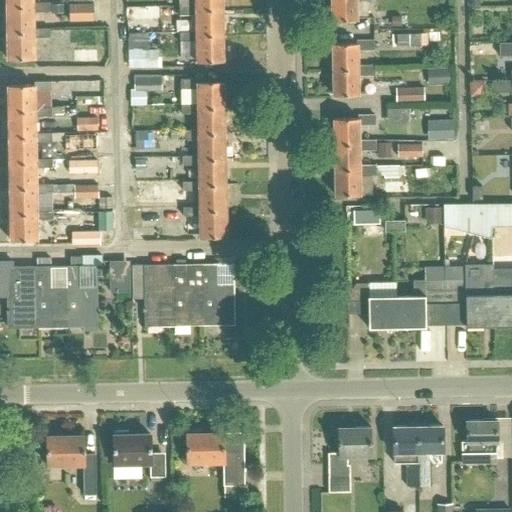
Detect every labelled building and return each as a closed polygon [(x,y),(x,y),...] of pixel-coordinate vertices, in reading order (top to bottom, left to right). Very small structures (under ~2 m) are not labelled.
[(195,0),(195,5),(195,8),(223,7),(222,0),(195,0)] [(331,0),(332,20),(356,19),(355,1),(372,1),(371,0),(331,0)] [(94,2),(71,3),(71,20),(94,19),(94,2)] [(32,6),(6,6),(6,32),(33,32),(33,29),(32,12),(49,12),(49,3),(32,3),(32,6)] [(51,4),(51,13),(63,13),(63,4),(51,4)] [(195,5),(179,5),(179,15),(195,14),(196,31),(196,34),(223,33),(223,7),(195,8),(195,5)] [(33,29),(33,32),(6,32),(7,60),(33,59),(32,38),(49,38),(49,29),(33,29)] [(196,31),(179,31),(179,40),(196,40),(196,61),(224,60),(223,33),(196,34),(196,31)] [(127,34),(127,65),(155,65),(155,46),(145,46),(145,34),(127,34)] [(356,41),(356,44),(331,44),(332,70),(357,69),(357,67),(357,50),(373,50),(373,41),(356,41)] [(511,42),(499,43),(499,55),(511,54),(511,42)] [(357,69),(332,70),(333,95),(358,94),(357,76),(373,76),(373,67),(357,67),(357,69)] [(430,83),(450,83),(450,67),(430,68),(430,83)] [(159,78),(132,78),(132,89),(159,89),(159,78)] [(196,78),(180,78),(180,88),(197,87),(197,104),(197,107),(225,106),(224,80),(196,81),(196,78)] [(34,91),(51,91),(50,80),(33,81),(33,84),(6,84),(7,110),(34,110),(34,107),(34,91)] [(484,93),(484,82),(469,82),(470,98),(480,97),(484,93)] [(422,89),(394,89),(394,102),(422,102),(422,89)] [(225,132),(225,106),(197,107),(197,104),(180,104),(180,113),(197,113),(198,130),(198,132),(225,132)] [(50,107),(34,107),(34,110),(7,110),(7,137),(35,137),(35,134),(34,116),(51,116),(50,107)] [(358,145),(358,142),(358,125),(374,125),(374,116),(358,117),(358,119),(333,119),(333,145),(358,145)] [(97,118),(76,118),(76,131),(97,131),(97,118)] [(454,136),(454,118),(429,119),(429,136),(454,136)] [(198,130),(181,130),(181,139),(198,139),(198,155),(198,158),(225,158),(225,132),(198,132),(198,130)] [(35,134),(35,137),(7,137),(8,162),(35,162),(35,159),(35,143),(51,143),(51,133),(35,134)] [(358,145),(333,145),(334,169),(359,169),(359,166),(359,151),(374,151),(374,142),(358,142),(358,145)] [(377,142),(378,157),(391,157),(391,142),(377,142)] [(423,156),(423,144),(399,143),(399,156),(423,156)] [(226,182),(225,158),(198,158),(198,155),(182,156),(182,165),(198,164),(199,180),(199,183),(226,182)] [(35,159),(35,162),(8,162),(8,189),(36,189),(36,186),(35,168),(52,168),(52,159),(35,159)] [(97,160),(68,160),(68,174),(97,173),(97,160)] [(359,176),(375,176),(383,176),(383,178),(398,178),(398,166),(375,166),(359,166),(359,169),(334,169),(334,196),(359,195),(359,176)] [(226,208),(226,182),(199,183),(199,180),(182,180),(182,190),(199,190),(199,206),(199,208),(226,208)] [(36,189),(8,189),(9,214),(36,214),(36,211),(36,195),(52,195),(52,185),(36,186),(36,189)] [(97,186),(73,186),(73,199),(97,199),(97,186)] [(472,186),(472,199),(482,199),(481,186),(472,186)] [(441,204),(442,227),(490,240),(489,204),(441,204)] [(199,206),(183,206),(183,215),(199,215),(200,237),(227,236),(226,208),(199,208),(199,206)] [(426,208),(426,224),(441,224),(441,207),(426,208)] [(380,223),(379,210),(354,210),(354,223),(380,223)] [(36,214),(9,214),(9,241),(37,240),(36,220),(52,220),(52,211),(36,211),(36,214)] [(403,220),(384,221),(384,232),(404,231),(403,220)] [(37,259),(37,268),(50,267),(50,258),(37,259)] [(38,329),(37,288),(37,268),(12,268),(12,261),(0,261),(0,288),(6,288),(8,329),(38,329)] [(108,272),(125,270),(124,261),(107,263),(108,272)] [(463,279),(443,280),(443,291),(443,303),(464,303),(465,326),(493,325),(492,308),(492,280),(491,280),(490,271),(490,263),(462,264),(463,279)] [(203,265),(204,326),(234,326),(233,284),(215,285),(215,264),(203,265)] [(173,265),(173,285),(174,327),(204,326),(203,265),(186,265),(173,265)] [(156,266),(143,266),(145,328),(174,327),(173,285),(156,286),(156,266)] [(50,267),(37,268),(37,288),(38,329),(68,329),(67,287),(67,267),(50,267)] [(67,287),(68,329),(98,328),(97,287),(80,287),(80,267),(67,267),(67,287)] [(511,270),(490,271),(491,280),(492,280),(492,308),(493,325),(511,324),(511,270)] [(424,303),(443,303),(443,291),(443,280),(412,280),(412,296),(395,297),(395,307),(395,314),(394,318),(395,319),(395,327),(424,326),(424,303)] [(395,307),(395,297),(394,282),(366,283),(366,288),(346,288),(346,313),(367,313),(367,327),(395,327),(395,319),(394,318),(395,314),(395,307)] [(496,420),(467,420),(467,436),(459,436),(460,462),(461,462),(461,463),(496,462),(496,459),(502,459),(501,441),(496,441),(496,420)] [(418,485),(417,452),(417,424),(393,425),(393,461),(405,461),(405,485),(418,485)] [(417,424),(417,452),(418,485),(430,485),(429,460),(427,460),(427,452),(442,452),(441,424),(417,424)] [(336,426),(337,452),(328,452),(328,491),(350,491),(349,464),(347,464),(346,455),(371,455),(370,426),(336,426)] [(186,464),(223,463),(224,496),(247,496),(247,484),(243,484),(242,432),(202,433),(202,429),(187,430),(187,433),(186,433),(186,464)] [(128,431),(114,431),(114,435),(112,435),(113,465),(151,465),(151,479),(164,479),(163,453),(151,453),(151,434),(128,434),(128,431)] [(95,495),(95,457),(95,455),(84,455),(84,435),(61,436),(61,432),(48,432),(48,436),(46,436),(47,466),(84,465),(84,495),(95,495)] [(436,503),(435,511),(451,511),(451,503),(436,503)]
